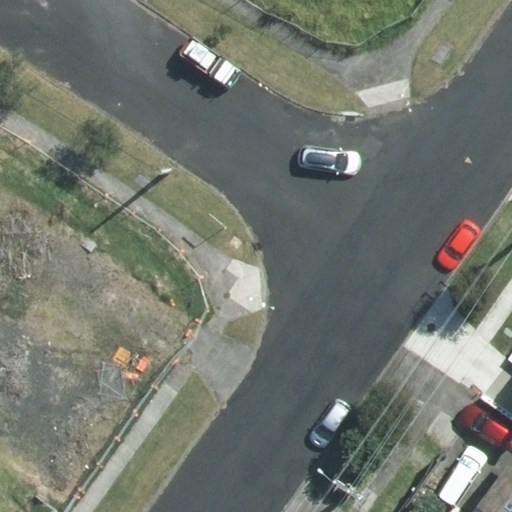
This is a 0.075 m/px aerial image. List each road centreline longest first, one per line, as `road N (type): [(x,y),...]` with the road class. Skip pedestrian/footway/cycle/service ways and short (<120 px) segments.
road 1 (residential): [(39,0),(402,242)]
road 2 (residential): [(210,511),(402,242)]
road 3 (residential): [(402,242),(511,88)]
